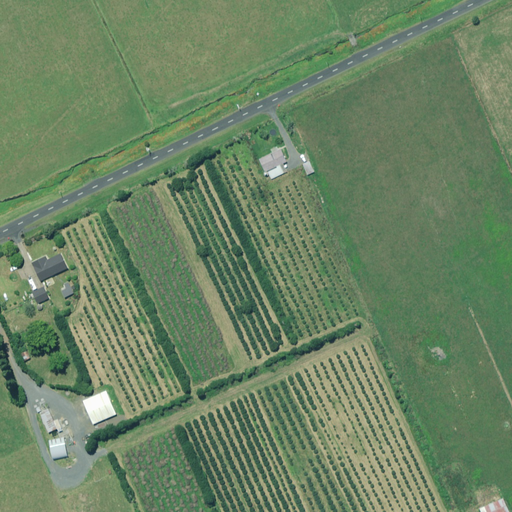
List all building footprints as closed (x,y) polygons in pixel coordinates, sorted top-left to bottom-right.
[(257,129),(251,132),(254,138),(260,135),(257,129)] [(287,162),(281,150),(261,159),(267,171),(287,162)] [(310,161),(303,165),(307,173),(314,169),(310,161)] [(68,269),(61,254),(47,260),(46,257),(32,264),(41,282),(68,269)] [(61,291),(65,298),(68,297),(69,299),(76,296),(69,283),(65,285),(67,289),(61,291)] [(49,299),(43,287),(32,293),(38,305),(49,299)] [(117,415),(107,392),(84,401),(94,425),(117,415)] [(41,414),(49,433),(58,430),(59,433),(64,431),(59,420),(55,422),(50,411),(41,414)] [(64,443),(63,438),(49,441),(53,461),(67,458),(64,443)] [(509,511),(504,499),(481,509),(481,511),(509,511)]
